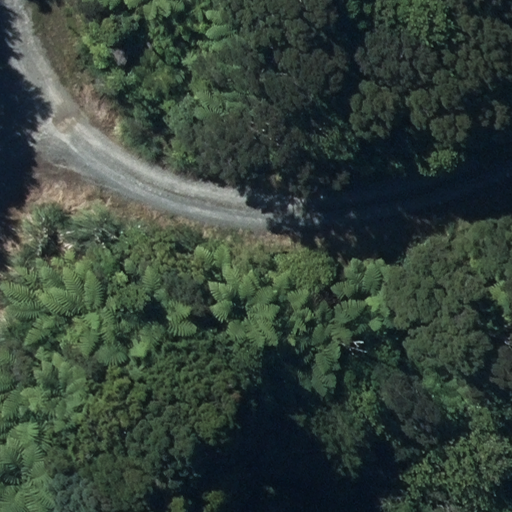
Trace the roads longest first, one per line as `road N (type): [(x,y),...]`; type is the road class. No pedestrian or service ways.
road 1 (track): [(50,0),(54,66),(116,147),(208,193),(315,209),(471,185),(511,159)]
road 2 (track): [(54,66),(0,188)]
